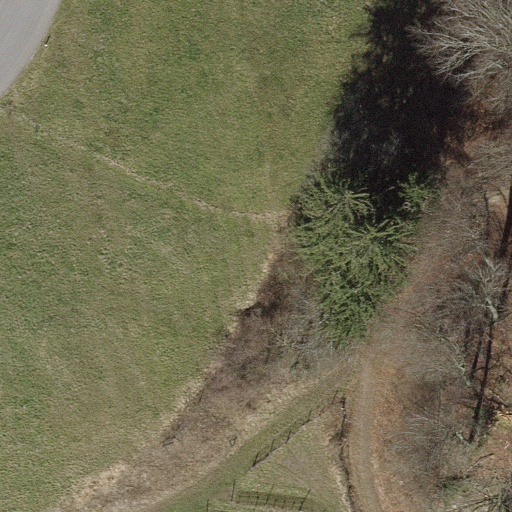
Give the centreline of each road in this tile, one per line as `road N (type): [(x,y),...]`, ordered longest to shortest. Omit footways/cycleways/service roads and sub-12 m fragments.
road 1 (track): [(151,511),(233,467),(372,342)]
road 2 (track): [(372,342),(511,235)]
